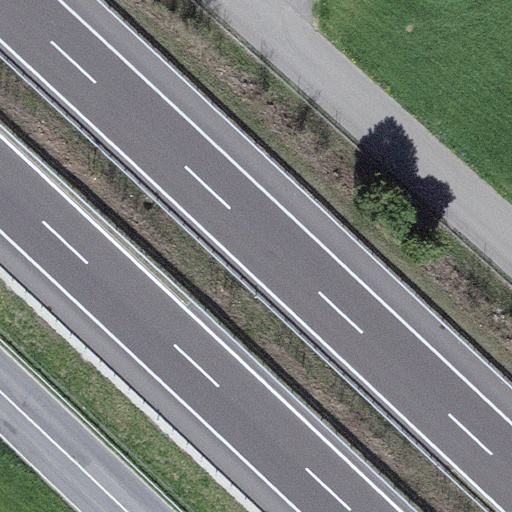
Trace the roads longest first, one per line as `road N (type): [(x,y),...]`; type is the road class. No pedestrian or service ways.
road 1 (motorway): [(511,469),(10,0)]
road 2 (motorway): [(0,192),(346,511)]
road 3 (unclassified): [(511,238),(245,0)]
road 4 (primary): [(0,390),(127,511)]
